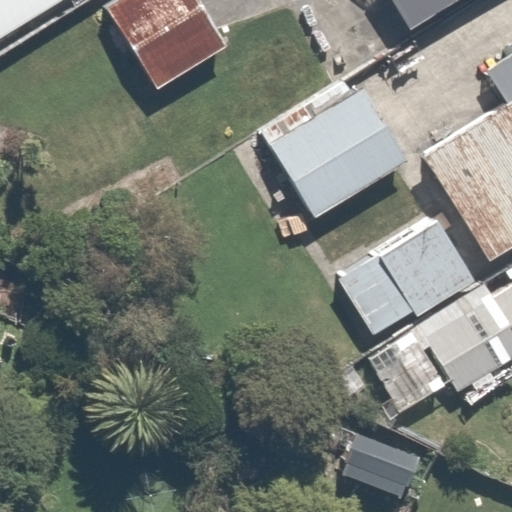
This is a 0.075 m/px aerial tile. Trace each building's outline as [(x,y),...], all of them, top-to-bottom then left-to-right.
[(0,0),(0,41),(63,0),(0,0)] [(176,0),(132,0),(90,31),(140,101),(212,50),(176,0)] [(350,0),(384,57),(481,0),(350,0)] [(511,59),(463,87),(482,121),(511,104),(511,59)] [(345,87),(242,155),(296,234),(398,166),(345,87)] [(511,109),(409,173),(477,282),(511,260),(511,109)] [(434,236),(320,299),(355,360),(468,297),(434,236)] [(511,284),(414,344),(448,398),(511,359),(511,284)]
